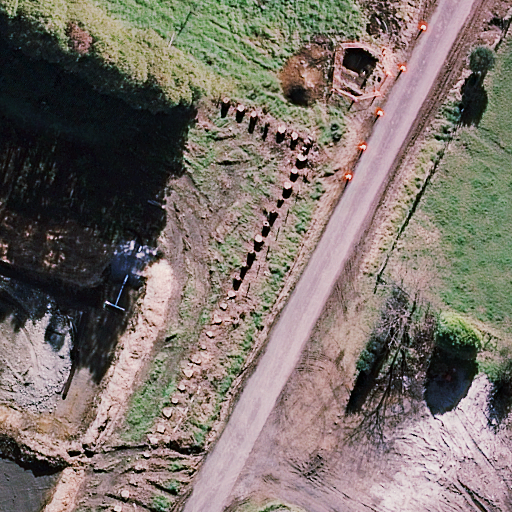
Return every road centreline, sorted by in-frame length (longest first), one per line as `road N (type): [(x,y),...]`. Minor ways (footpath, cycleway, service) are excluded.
road 1 (track): [(0,370),(65,390),(280,0)]
road 2 (unclassified): [(453,0),(283,347)]
